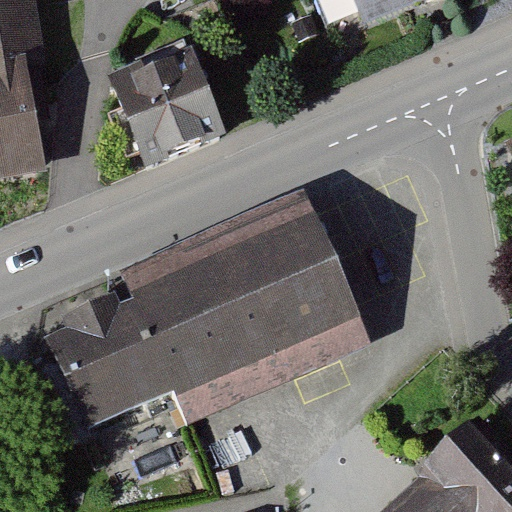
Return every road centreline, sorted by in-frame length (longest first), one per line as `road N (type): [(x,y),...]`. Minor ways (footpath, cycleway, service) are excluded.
road 1 (tertiary): [(33,281),(434,103)]
road 2 (residential): [(33,281),(106,14),(135,0)]
road 3 (residential): [(434,103),(483,348),(511,381)]
